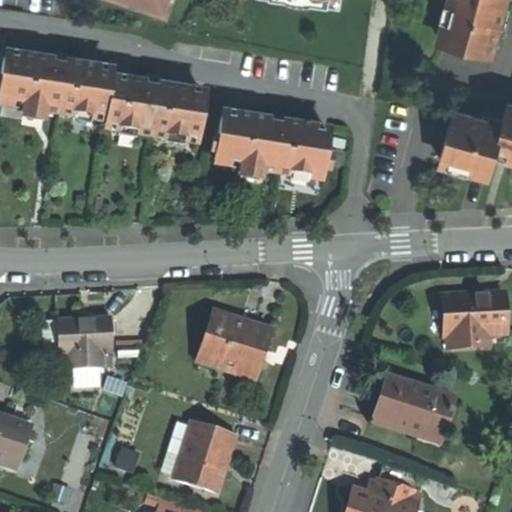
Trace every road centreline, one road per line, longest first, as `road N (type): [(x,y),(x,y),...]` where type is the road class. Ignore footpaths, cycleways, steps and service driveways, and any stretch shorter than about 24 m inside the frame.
road 1 (residential): [(0,259),(345,248)]
road 2 (residential): [(345,248),(336,308),(272,511)]
road 3 (residential): [(345,248),(511,238)]
